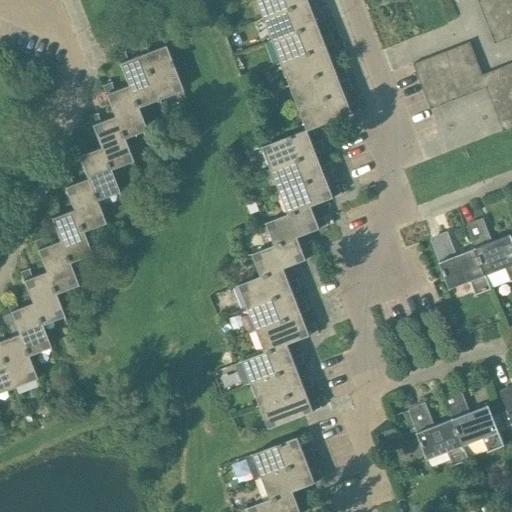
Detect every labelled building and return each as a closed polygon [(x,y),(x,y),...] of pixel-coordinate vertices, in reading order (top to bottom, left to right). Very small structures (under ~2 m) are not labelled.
[(258,0),(265,18),(310,1),(311,0),(258,0)] [(498,16),(491,0),(478,0),(487,20),(498,16)] [(491,0),(498,16),(509,11),(504,0),(491,0)] [(315,14),(310,1),(265,18),(273,40),(319,23),(327,20),(323,11),(315,14)] [(507,39),(511,36),(511,18),(509,11),(498,16),(507,39)] [(498,16),(487,20),(496,43),(507,39),(498,16)] [(324,36),(319,23),(273,40),(282,63),(328,46),(336,43),(332,33),(324,36)] [(139,45),(142,53),(159,98),(182,90),(165,44),(152,50),(149,42),(139,45)] [(471,42),(459,46),(468,69),(480,64),(471,42)] [(333,59),(328,46),(282,63),(291,85),(336,68),(344,65),(341,56),(333,59)] [(448,50),(457,73),(468,69),(459,46),(448,50)] [(457,73),(448,50),(437,55),(446,78),(457,73)] [(138,107),(159,98),(142,53),(126,59),(123,52),(116,54),(128,85),(138,107)] [(434,82),(446,78),(437,55),(425,59),(434,82)] [(414,64),(423,86),(434,82),(425,59),(414,64)] [(480,64),(468,69),(477,92),(487,88),(482,74),(483,74),(480,64)] [(511,89),(511,82),(505,65),(494,69),(503,93),(511,89)] [(341,81),(336,68),(291,85),(300,108),(345,91),(353,88),(349,78),(341,81)] [(457,73),(466,96),(477,92),(468,69),(457,73)] [(491,98),(503,93),(494,69),(483,74),(482,74),(487,88),(491,98)] [(454,100),(466,96),(457,73),(446,78),(454,100)] [(454,100),(446,78),(434,82),(443,105),(454,100)] [(147,129),(138,107),(128,85),(115,90),(112,82),(103,85),(114,116),(115,116),(124,138),(147,129)] [(432,109),(443,105),(434,82),(423,86),(432,109)] [(511,89),(503,93),(491,98),(495,109),(511,102),(511,89)] [(309,130),(322,125),(362,110),(358,101),(350,104),(345,91),(300,108),(308,129),(309,130)] [(511,115),(511,102),(495,109),(499,120),(511,115)] [(133,161),(124,138),(115,116),(114,116),(102,121),(99,113),(89,117),(101,147),(110,169),(111,169),(133,161)] [(511,128),(511,115),(499,120),(504,131),(511,128)] [(314,143),(309,130),(308,129),(263,146),(272,169),(317,152),(325,149),(322,140),(314,143)] [(119,192),(111,169),(110,169),(101,147),(88,152),(85,144),(75,148),(86,178),(87,178),(96,201),(97,200),(119,192)] [(322,165),(317,152),(272,169),(281,192),(326,175),(334,172),(330,162),(322,165)] [(106,223),(97,200),(96,201),(87,178),(86,178),(74,183),(71,175),(61,178),(73,209),(82,232),(83,232),(106,223)] [(313,206),(326,201),(343,194),(340,185),(331,188),(326,175),(281,192),(289,213),(290,214),(313,206)] [(91,254),(83,232),(82,232),(73,209),(61,214),(57,206),(47,210),(59,240),(60,239),(68,262),(69,262),(91,254)] [(318,219),(313,206),(290,214),(289,213),(267,222),(276,244),(276,245),(299,237),(329,225),(326,216),(318,219)] [(467,225),(476,248),(491,289),(511,281),(511,236),(511,234),(491,242),(482,219),(467,225)] [(476,248),(455,256),(447,233),(431,239),(450,289),(469,282),(474,295),(491,289),(476,248)] [(78,284),(69,262),(68,262),(60,239),(59,240),(46,245),(43,237),(34,240),(46,271),(47,271),(55,293),(78,284)] [(304,250),(299,237),(276,245),(276,244),(253,253),(262,276),(262,277),(285,268),(316,256),(312,247),(304,250)] [(64,316),(55,293),(47,271),(46,271),(33,276),(30,268),(20,272),(32,302),(41,325),(42,325),(64,316)] [(290,281),(285,268),(262,277),(262,276),(240,284),(249,307),(294,290),(302,287),(298,278),(290,281)] [(258,330),(303,313),(311,310),(307,300),(299,303),(294,290),(249,307),(258,330)] [(6,303),(18,333),(27,356),(28,356),(50,347),(42,325),(41,325),(32,302),(19,307),(16,299),(6,303)] [(308,325),(303,313),(258,330),(266,351),(266,352),(289,344),(320,332),(316,322),(308,325)] [(10,314),(2,317),(6,326),(14,324),(10,314)] [(0,352),(14,387),(37,378),(28,356),(27,356),(18,333),(5,338),(2,330),(0,331),(0,352)] [(294,357),(289,344),(266,352),(266,351),(243,360),(252,383),(298,366),(306,363),(302,354),(294,357)] [(0,392),(14,387),(0,352),(0,392)] [(302,379),(298,366),(252,383),(261,406),(306,389),(315,386),(311,376),(302,379)] [(511,387),(500,392),(507,410),(501,412),(507,427),(511,424),(511,387)] [(270,428),(305,415),(323,408),(319,398),(311,402),(306,389),(261,406),(270,428)] [(445,396),(453,418),(464,446),(483,439),(488,452),(505,446),(500,432),(505,430),(499,414),(493,416),(489,404),(469,412),(460,390),(445,396)] [(469,459),(464,446),(453,418),(433,426),(425,404),(409,411),(428,460),(448,453),(453,466),(469,459)] [(263,476),(308,459),(316,456),(313,446),(304,450),(299,436),(254,453),(263,476)] [(313,472),(308,459),(263,476),(271,497),(271,499),(298,489),(325,479),(321,469),(313,472)] [(303,501),(298,489),(271,499),(271,497),(249,506),(250,511),(304,511),(311,510),(307,500),(303,501)]
